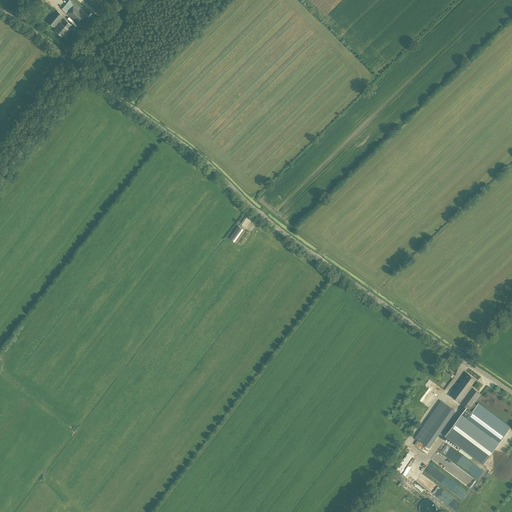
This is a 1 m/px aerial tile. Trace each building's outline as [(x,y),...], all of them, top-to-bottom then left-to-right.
[(38,10),(44,2),(41,0),(35,0),(32,4),(38,10)] [(79,23),(87,14),(70,0),(63,9),(79,23)] [(62,22),(60,21),(64,17),(56,10),(47,21),(54,27),(59,22),(61,23),(55,30),(62,36),(66,32),(67,33),(69,30),(68,29),(72,26),(65,19),(62,22)] [(237,243),(245,231),(238,226),(230,238),(237,243)] [(467,407),(446,435),(483,464),(498,444),(490,438),(502,422),(478,404),(477,406),(474,403),(481,394),(470,387),(476,380),(467,374),(462,380),(461,380),(450,394),(467,407)] [(432,447),(455,408),(440,399),(417,438),(432,447)] [(412,459),(407,466),(411,470),(417,462),(412,459)] [(445,466),(443,469),(455,476),(456,473),(463,477),(465,473),(463,471),(461,470),(462,468),(450,461),(449,463),(450,463),(447,468),(445,466)] [(438,497),(455,509),(460,502),(443,490),(438,497)]
